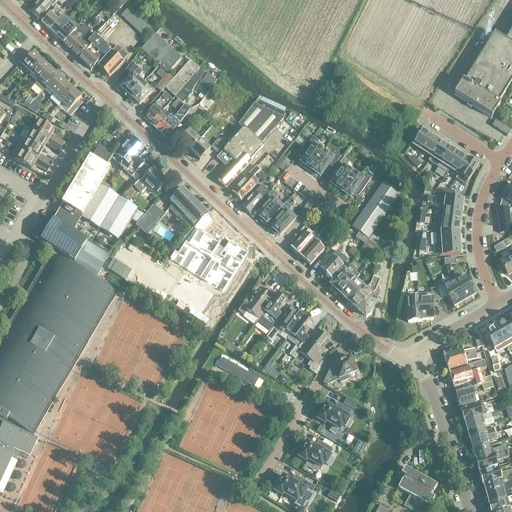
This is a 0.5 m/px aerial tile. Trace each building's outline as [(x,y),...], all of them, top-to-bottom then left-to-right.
[(40,0),(31,10),(39,17),(50,5),(51,7),(57,1),(55,0),(40,0)] [(117,12),(123,5),(126,2),(123,0),(112,0),(109,4),(117,12)] [(143,36),(152,26),(130,5),(121,15),(143,36)] [(40,23),(48,30),(63,14),(55,7),(40,23)] [(63,14),(48,30),(55,37),(71,20),(70,19),(69,20),(63,14)] [(97,31),(104,38),(120,21),(113,14),(97,31)] [(55,37),(63,44),(72,33),(71,33),(78,26),(71,20),(55,37)] [(72,33),(63,44),(70,51),(79,40),(90,30),(87,27),(80,28),(78,26),(71,33),(72,33)] [(511,29),(505,40),(494,34),(456,94),(490,116),(511,80),(511,29)] [(79,40),(70,51),(77,57),(87,47),(86,46),(88,44),(87,42),(92,37),(94,34),(90,30),(79,40)] [(155,34),(149,41),(142,49),(163,68),(159,73),(164,77),(156,86),(157,86),(155,88),(161,93),(165,89),(164,88),(174,78),(168,73),(181,58),(155,34)] [(87,47),(77,57),(91,70),(100,59),(102,56),(88,44),(86,46),(87,47)] [(116,46),(97,67),(99,68),(98,70),(102,73),(105,76),(106,75),(109,77),(123,62),(122,61),(127,56),(122,51),(116,46)] [(29,73),(41,61),(33,53),(21,66),(29,73)] [(41,61),(29,73),(37,81),(49,68),(41,61)] [(174,97),(175,97),(200,68),(190,61),(174,78),(164,88),(165,89),(174,97)] [(129,98),(143,84),(137,78),(143,72),(132,62),(126,69),(132,74),(120,88),(124,92),(123,94),(129,98)] [(42,92),(45,88),(57,75),(49,68),(37,81),(34,85),(42,92)] [(177,100),(181,104),(182,105),(186,99),(185,98),(206,73),(200,68),(175,97),(174,97),(177,100)] [(57,75),(45,88),(53,96),(65,83),(57,75)] [(58,107),(61,103),(73,90),(65,83),(53,96),(50,99),(58,107)] [(143,84),(129,98),(133,102),(135,102),(139,106),(155,88),(157,86),(156,86),(153,83),(148,89),(143,84)] [(81,98),(73,90),(61,103),(69,110),(66,114),(70,118),(81,105),(78,102),(81,98)] [(14,97),(18,100),(23,95),(19,92),(14,97)] [(161,97),(167,102),(170,98),(165,93),(161,97)] [(207,111),(215,101),(208,95),(200,105),(207,111)] [(15,104),(11,101),(6,99),(3,103),(13,108),(15,104)] [(181,104),(177,100),(172,106),(176,110),(181,104)] [(285,114),(278,111),(257,102),(255,106),(254,106),(239,125),(240,126),(227,139),(231,143),(217,158),(228,169),(217,180),(226,188),(251,163),(249,161),(254,156),(256,158),(260,153),(259,151),(263,147),(260,144),(283,119),(285,114)] [(150,124),(162,111),(155,104),(143,118),(150,124)] [(191,111),(185,106),(172,120),(179,126),(180,124),(179,123),(191,111)] [(162,111),(150,124),(157,131),(169,117),(162,111)] [(179,126),(172,120),(169,117),(157,131),(166,139),(175,128),(178,127),(179,126)] [(38,121),(32,131),(61,148),(64,143),(51,135),(54,130),(38,121)] [(495,121),(492,126),(506,135),(507,136),(511,131),(495,121)] [(188,151),(199,139),(190,130),(178,142),(188,151)] [(411,146),(421,153),(432,136),(422,130),(411,146)] [(26,141),(42,150),(45,145),(58,153),(61,148),(32,131),(26,141)] [(432,136),(421,153),(430,159),(441,142),(432,136)] [(112,158),(115,160),(118,164),(123,158),(125,160),(130,155),(133,157),(135,156),(138,159),(139,158),(146,151),(132,137),(116,154),(112,158)] [(217,153),(224,145),(228,140),(223,137),(219,142),(217,140),(211,148),(217,153)] [(309,170),(310,170),(323,152),(316,148),(318,141),(313,137),(300,154),(305,158),(301,163),(303,165),(302,167),(308,171),(309,170)] [(199,139),(188,151),(199,161),(210,150),(199,139)] [(20,150),(50,168),(53,163),(40,155),(42,150),(26,141),(20,150)] [(437,168),(450,148),(441,142),(430,159),(428,162),(437,168)] [(62,204),(52,220),(72,232),(81,219),(117,241),(137,208),(100,186),(110,169),(106,167),(113,154),(99,146),(92,158),(90,157),(61,204),(62,204)] [(447,172),(459,154),(450,148),(437,168),(446,174),(447,172)] [(31,170),(34,165),(47,173),(50,168),(20,150),(14,161),(31,170)] [(323,152),(310,170),(311,171),(310,172),(316,177),(317,175),(320,177),(324,171),(328,175),(341,157),(335,153),(329,157),(323,152)] [(456,178),(468,160),(459,154),(447,172),(456,178)] [(144,163),(139,158),(138,159),(135,156),(133,157),(130,155),(125,160),(123,158),(118,164),(132,176),(144,163)] [(287,166),(286,166),(283,163),(285,160),(280,157),(278,160),(275,165),(283,171),(287,166)] [(339,191),(340,192),(353,174),(346,169),(348,162),(343,158),(330,176),(335,179),(331,185),(333,187),(332,188),(338,193),(339,191)] [(455,180),(465,186),(478,166),(468,160),(456,178),(455,180)] [(260,171),(256,167),(231,194),(239,202),(257,183),(252,179),(260,171)] [(152,170),(141,181),(140,180),(133,187),(141,194),(147,188),(154,195),(165,182),(152,170)] [(353,174),(340,192),(341,192),(340,194),(346,198),(347,197),(350,198),(354,193),(358,196),(371,179),(365,175),(359,179),(353,174)] [(364,244),(372,233),(399,194),(383,183),(352,227),(359,232),(355,238),(364,244)] [(262,186),(242,208),(250,215),(258,207),(270,193),(262,186)] [(508,208),(509,206),(511,208),(511,186),(510,186),(502,199),(499,210),(496,210),(499,234),(511,232),(508,208)] [(194,226),(208,214),(182,188),(169,201),(173,204),(168,209),(179,221),(185,216),(194,226)] [(266,224),(271,219),(281,208),(273,201),(276,194),(272,191),(270,193),(258,207),(262,211),(257,216),(260,218),(258,220),(264,225),(265,223),(266,224)] [(443,209),(462,212),(463,200),(440,197),(439,209),(443,209)] [(278,235),(279,236),(294,220),(288,215),(291,208),(285,203),(281,208),(271,219),(275,223),(270,228),(273,230),(271,232),(277,237),(278,235)] [(153,206),(136,226),(147,235),(164,215),(153,206)] [(336,211),(331,208),(327,213),(333,216),(336,211)] [(441,220),(461,223),(462,212),(443,209),(441,220)] [(217,300),(248,252),(229,240),(208,214),(194,226),(189,230),(178,247),(177,246),(159,274),(194,296),(199,288),(217,300)] [(72,232),(52,220),(39,241),(96,276),(109,255),(72,233),(72,232)] [(436,232),(459,233),(461,223),(441,220),(437,220),(436,232)] [(319,227),(324,231),(328,227),(323,223),(319,227)] [(291,249),(300,257),(314,242),(323,232),(319,228),(310,237),(305,233),(291,249)] [(314,242),(300,257),(310,266),(324,251),(318,245),(322,241),(321,240),(326,234),(323,232),(314,242)] [(459,233),(436,232),(436,245),(438,245),(460,244),(459,233)] [(363,247),(370,254),(374,257),(375,255),(380,249),(379,249),(383,243),(372,233),(364,244),(363,245),(364,245),(363,247)] [(505,248),(511,244),(511,243),(509,238),(502,242),(505,248)] [(496,253),(501,250),(503,254),(507,252),(505,248),(502,242),(493,247),(496,253)] [(461,255),(460,244),(438,245),(439,257),(461,255)] [(354,258),(358,252),(352,247),(347,254),(354,258)] [(369,256),(370,254),(363,247),(361,249),(369,256)] [(49,253),(0,337),(0,479),(12,454),(16,456),(18,451),(29,456),(36,438),(33,437),(47,412),(117,293),(49,253)] [(370,254),(369,256),(367,260),(376,267),(378,261),(373,257),(374,257),(370,254)] [(331,281),(343,268),(331,257),(319,270),(331,281)] [(511,273),(511,259),(510,257),(499,263),(507,276),(511,273)] [(355,272),(352,276),(346,270),(332,286),(342,295),(356,279),(356,280),(359,276),(355,272)] [(454,282),(465,302),(477,296),(465,276),(454,282)] [(361,295),(367,289),(356,280),(356,279),(342,295),(350,302),(353,299),(354,299),(360,294),(361,295)] [(353,299),(350,302),(366,317),(371,314),(373,309),(372,308),(375,304),(376,298),(378,298),(379,296),(380,291),(376,289),(380,281),(379,281),(372,279),(370,286),(367,289),(361,295),(360,294),(354,299),(353,299)] [(465,302),(452,279),(441,285),(442,286),(436,289),(441,301),(447,298),(454,309),(465,302)] [(441,301),(436,289),(430,289),(431,294),(418,295),(420,322),(420,323),(421,323),(421,322),(433,321),(432,301),(441,301)] [(258,320),(264,312),(277,295),(271,291),(265,299),(256,292),(248,302),(246,300),(238,312),(244,316),(247,311),(258,320)] [(277,295),(264,312),(270,316),(267,321),(274,326),(280,318),(282,316),(278,313),(286,302),(277,295)] [(420,322),(418,295),(405,296),(406,308),(404,308),(404,315),(406,315),(407,324),(420,323),(420,322)] [(290,335),(303,318),(293,311),(285,322),(280,318),(274,326),(274,327),(266,338),(271,342),(278,333),(281,335),(284,330),(290,335)] [(511,317),(503,322),(511,338),(511,317)] [(303,318),(290,335),(297,339),(293,344),(296,346),(289,355),(294,359),(299,352),(309,339),(304,336),(312,325),(303,318)] [(511,338),(503,322),(493,328),(504,346),(511,341),(511,338)] [(493,328),(484,333),(495,352),(504,346),(493,328)] [(309,339),(299,352),(310,361),(307,366),(310,368),(308,370),(314,374),(324,361),(319,357),(323,351),(319,349),(327,339),(315,331),(309,339)] [(233,353),(237,349),(228,342),(224,347),(233,353)] [(442,352),(445,362),(475,353),(474,349),(462,353),(460,347),(442,352)] [(445,362),(448,371),(468,365),(467,361),(472,360),(477,359),(475,353),(445,362)] [(332,367),(324,384),(327,385),(339,380),(341,383),(348,380),(347,376),(356,372),(353,364),(354,362),(353,359),(350,358),(350,357),(332,365),(333,366),(332,367)] [(259,379),(234,364),(222,358),(217,367),(254,388),(259,379)] [(490,376),(484,378),(481,369),(486,368),(484,360),(468,365),(448,371),(453,388),(454,387),(455,391),(454,391),(455,392),(474,386),(474,387),(482,384),(492,381),(490,376)] [(268,366),(264,371),(276,379),(280,373),(268,366)] [(494,380),(494,381),(498,394),(504,393),(500,379),(494,380)] [(492,381),(482,384),(484,391),(494,388),(492,381)] [(474,386),(455,392),(459,407),(475,403),(472,394),(476,392),(474,387),(474,386)] [(485,403),(479,405),(479,404),(459,411),(463,422),(464,422),(489,414),(485,403)] [(325,405),(321,412),(316,420),(324,425),(326,423),(339,431),(342,426),(344,427),(349,419),(347,417),(351,412),(340,405),(336,411),(325,405)] [(493,424),(492,419),(500,416),(498,412),(491,414),(489,415),(489,414),(464,422),(467,432),(484,427),(493,424)] [(484,427),(467,432),(470,442),(494,434),(496,434),(495,429),(486,431),(484,427)] [(494,434),(470,442),(473,451),(490,446),(489,441),(495,439),(494,434)] [(297,458),(305,462),(307,460),(320,468),(323,464),(325,465),(330,456),(328,455),(332,449),(321,443),(317,449),(306,442),(297,458)] [(490,446),(473,451),(476,461),(507,451),(505,446),(491,450),(490,446)] [(507,451),(476,461),(479,472),(496,467),(495,462),(509,457),(507,451)] [(438,486),(429,481),(405,468),(401,476),(404,478),(398,489),(409,496),(403,506),(412,511),(421,511),(426,505),(430,507),(435,499),(430,497),(433,493),(433,494),(438,486)] [(511,476),(511,471),(511,470),(506,472),(499,474),(497,469),(480,474),(483,486),(511,477),(511,476)] [(273,492),(281,497),(283,494),(296,503),(299,498),(301,499),(307,491),(304,489),(308,484),(297,477),(293,483),(283,476),(273,492)] [(502,490),(486,495),(489,504),(511,497),(511,476),(511,477),(511,479),(511,482),(501,486),(502,490)] [(511,479),(511,477),(483,486),(486,495),(502,490),(501,486),(511,482),(511,479)] [(490,511),(496,511),(511,507),(511,497),(489,504),(490,507),(489,508),(490,511)]
